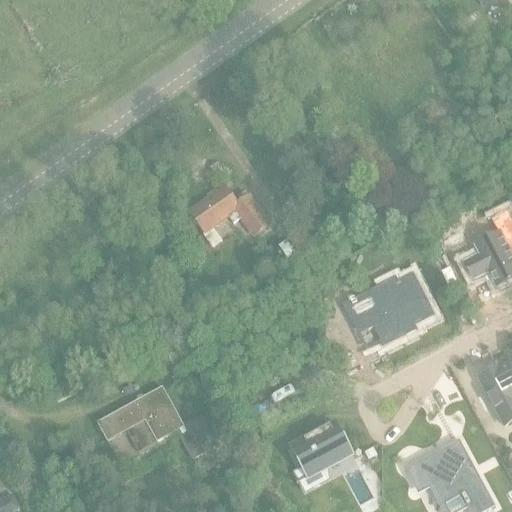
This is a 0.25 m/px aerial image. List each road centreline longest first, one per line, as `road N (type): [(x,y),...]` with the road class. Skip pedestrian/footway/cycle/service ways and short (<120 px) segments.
road 1 (residential): [(0,209),(296,0)]
road 2 (unknown): [(511,307),(388,384),(266,444)]
